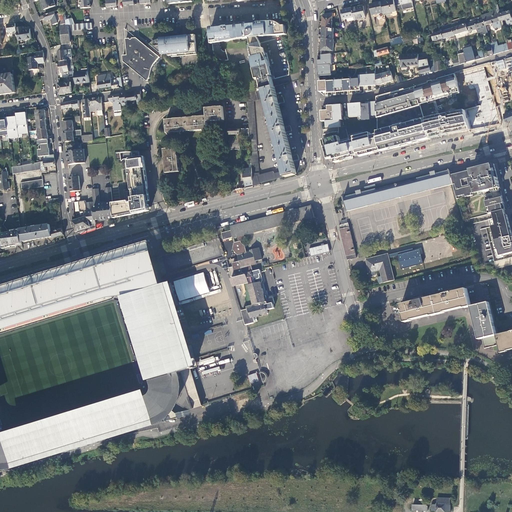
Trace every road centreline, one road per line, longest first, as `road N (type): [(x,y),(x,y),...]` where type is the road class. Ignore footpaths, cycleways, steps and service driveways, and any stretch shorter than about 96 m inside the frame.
road 1 (primary): [(0,283),(323,192)]
road 2 (residential): [(237,123),(235,103),(223,100),(153,123),(162,220)]
road 3 (residential): [(511,54),(363,97),(314,101)]
road 4 (primary): [(511,130),(320,179)]
road 5 (primary): [(323,192),(500,146)]
road 6 (primary): [(320,179),(162,220)]
road 7 (residential): [(307,8),(159,15)]
road 8 (residential): [(71,245),(51,101)]
